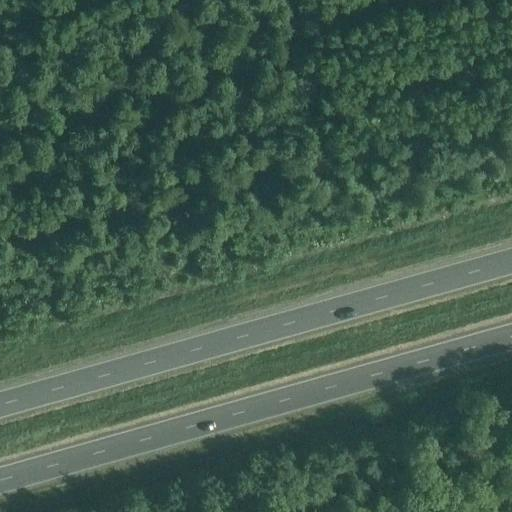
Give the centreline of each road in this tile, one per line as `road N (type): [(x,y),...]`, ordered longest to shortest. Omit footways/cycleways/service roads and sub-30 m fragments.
road 1 (trunk): [(0,485),(511,341)]
road 2 (trunk): [(511,265),(0,407)]
